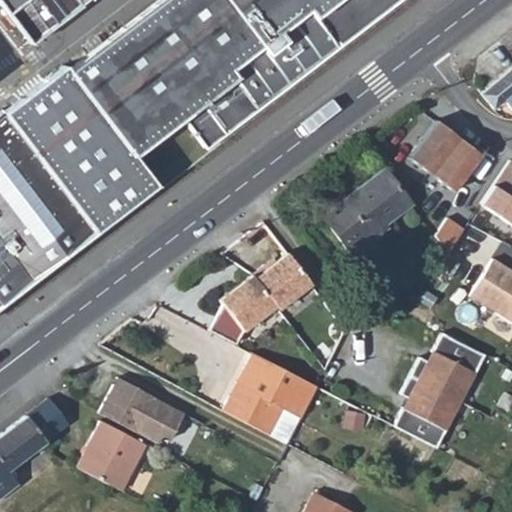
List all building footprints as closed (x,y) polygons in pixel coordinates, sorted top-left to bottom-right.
[(0,0),(0,2),(30,42),(84,0),(0,0)] [(390,0),(155,0),(57,75),(53,71),(0,111),(0,298),(152,182),(130,153),(178,116),(199,143),(390,0)] [(511,66),(511,67),(481,93),(492,107),(504,100),(511,110),(511,109),(511,64),(511,65),(511,66)] [(406,160),(428,176),(457,138),(434,121),(406,160)] [(480,155),(457,138),(428,176),(452,193),(480,155)] [(511,163),(508,162),(480,207),(511,227),(511,225),(511,201),(504,196),(511,183),(511,163)] [(380,168),(318,214),(350,257),(372,240),(367,233),(406,204),(380,168)] [(431,238),(444,255),(462,234),(446,220),(431,238)] [(304,287),(281,255),(262,269),(259,266),(211,302),(215,308),(201,333),(227,347),(234,334),(269,308),(271,311),(304,287)] [(511,279),(486,263),(463,300),(511,331),(511,334),(508,341),(511,343),(511,279)] [(478,359),(436,337),(426,355),(431,358),(427,367),(421,364),(413,360),(403,380),(453,406),(478,359)] [(431,358),(426,355),(421,364),(427,367),(431,358)] [(296,421),(313,392),(249,359),(241,373),(248,377),(235,400),(228,397),(221,411),(266,436),(283,445),(296,421)] [(241,373),(228,397),(235,400),(248,377),(241,373)] [(116,376),(97,412),(159,443),(162,437),(172,441),(187,413),(116,376)] [(396,412),(386,431),(428,453),(453,406),(403,380),(393,399),(401,403),(406,406),(401,415),(396,412)] [(46,398),(23,415),(49,451),(57,445),(50,435),(66,425),(46,398)] [(406,406),(401,403),(396,412),(401,415),(406,406)] [(36,460),(49,451),(23,415),(11,424),(28,449),(29,449),(36,460)] [(123,490),(148,443),(102,420),(77,465),(123,490)] [(2,468),(28,449),(11,424),(0,431),(0,494),(13,485),(2,468)] [(317,487),(303,511),(354,511),(356,507),(317,487)]
